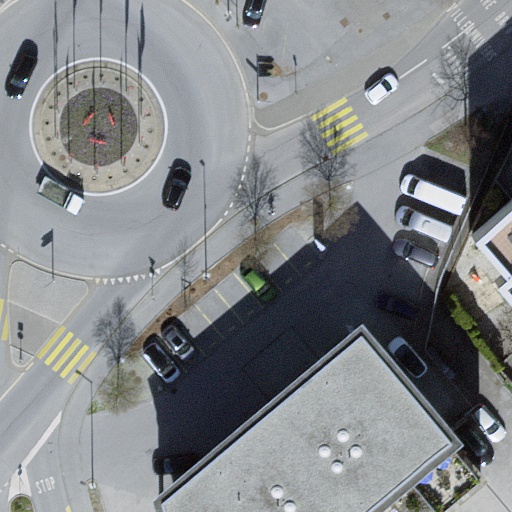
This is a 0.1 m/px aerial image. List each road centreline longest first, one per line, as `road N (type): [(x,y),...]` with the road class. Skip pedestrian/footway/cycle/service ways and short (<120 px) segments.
road 1 (secondary): [(192,175),(338,126),(445,57),(509,0)]
road 2 (secondary): [(192,175),(201,108),(191,75),(145,26),(78,12)]
road 3 (secondary): [(33,402),(152,220)]
road 4 (secondary): [(4,204),(59,237),(123,235),(152,220)]
